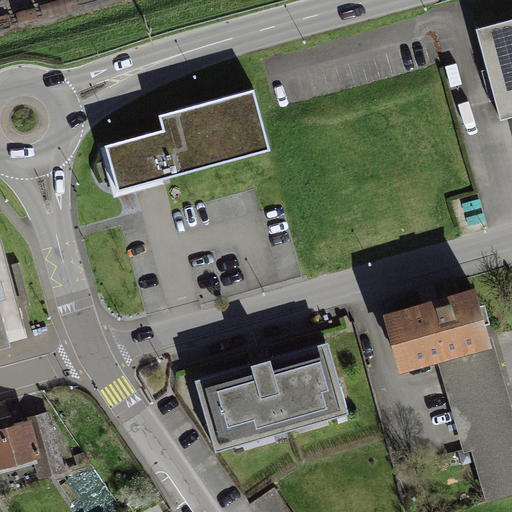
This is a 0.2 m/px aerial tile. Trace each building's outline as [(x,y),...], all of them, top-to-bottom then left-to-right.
[(511,12),(453,28),(479,131),(485,130),(509,124),(511,135),(511,12)] [(116,192),(266,149),(249,90),(157,116),(161,130),(103,147),(116,192)] [(470,283),(377,311),(394,367),(431,356),(487,338),(470,283)] [(0,349),(12,346),(0,301),(0,349)] [(511,417),(487,338),(431,356),(477,500),(511,489),(511,417)] [(331,339),(194,381),(215,450),(352,408),(331,339)] [(45,411),(0,423),(0,485),(61,469),(45,411)]
